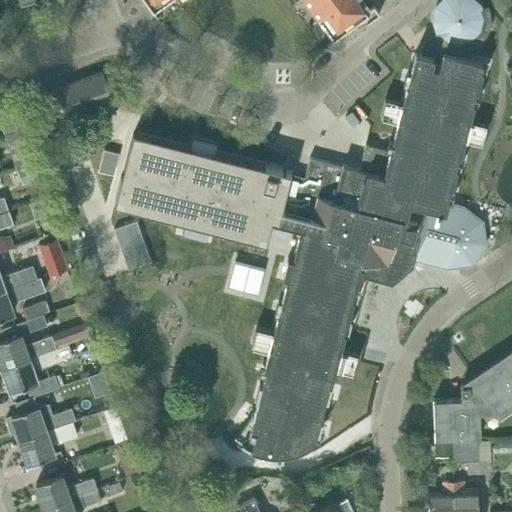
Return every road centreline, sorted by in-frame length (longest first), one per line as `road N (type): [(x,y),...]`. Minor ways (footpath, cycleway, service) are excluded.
road 1 (residential): [(103,20),(177,65),(273,101),(304,100),(396,14)]
road 2 (residential): [(511,261),(428,324),(405,352),(389,403),(391,511)]
